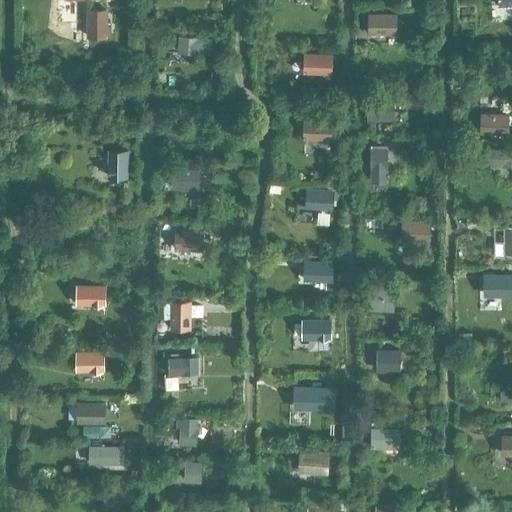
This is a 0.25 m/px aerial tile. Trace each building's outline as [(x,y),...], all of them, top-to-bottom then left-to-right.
[(87,9),(87,38),(107,38),(108,9),(87,9)] [(369,34),(397,34),(397,13),(369,13),(369,34)] [(178,51),(212,53),(213,37),(179,35),(178,51)] [(331,72),(332,54),(305,53),(305,71),(331,72)] [(368,121),(395,119),(394,98),(366,100),(368,121)] [(482,133),(509,133),(510,114),(482,113),(482,133)] [(332,140),(333,118),(304,118),(303,140),(332,140)] [(489,147),(488,164),(502,165),(511,164),(511,147),(502,148),(489,147)] [(371,148),(371,181),(388,181),(388,148),(371,148)] [(109,176),(127,176),(128,150),(109,149),(109,176)] [(172,187),(201,187),(201,169),(172,169),(172,187)] [(306,206),(333,208),(333,189),(307,188),(306,206)] [(402,240),(430,241),(431,221),(402,220),(402,240)] [(175,250),(204,250),(204,230),(175,230),(175,250)] [(305,278),(332,279),(333,261),(305,260),(305,278)] [(511,274),(485,274),(485,291),(501,291),(501,294),(511,294),(511,274)] [(77,303),(105,303),(105,285),(78,285),(77,303)] [(396,289),(368,289),(368,311),(396,311),(396,289)] [(222,308),(235,309),(236,300),(222,299),(222,308)] [(171,300),(171,329),(192,329),(192,300),(171,300)] [(331,319),(303,319),(303,337),(331,337),(331,319)] [(471,340),(471,333),(459,332),(459,340),(471,340)] [(377,372),(401,372),(401,350),(377,350),(377,372)] [(77,370),(104,370),(104,352),(77,352),(77,370)] [(168,374),(199,374),(199,357),(168,357),(168,374)] [(501,383),(501,400),(511,399),(511,372),(503,372),(503,383),(501,383)] [(334,408),(335,388),(295,387),(295,404),(311,404),(311,407),(334,408)] [(107,422),(107,402),(78,402),(78,422),(107,422)] [(197,444),(197,417),(178,416),(177,427),(181,427),(181,444),(197,444)] [(371,448),(400,448),(400,428),(371,428),(371,448)] [(503,455),(511,454),(511,434),(503,435),(503,455)] [(89,463),(120,463),(120,445),(89,445),(89,463)] [(327,470),(328,452),(301,451),(300,469),(327,470)] [(203,482),(203,460),(186,460),(185,481),(203,482)] [(105,511),(135,511),(135,489),(105,489),(105,511)] [(375,511),(395,511),(396,504),(376,503),(375,511)]
